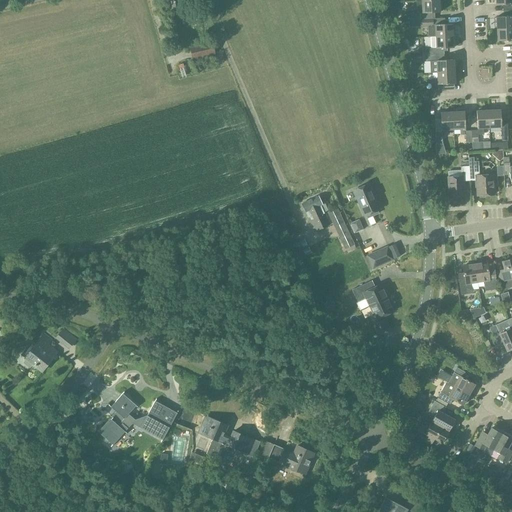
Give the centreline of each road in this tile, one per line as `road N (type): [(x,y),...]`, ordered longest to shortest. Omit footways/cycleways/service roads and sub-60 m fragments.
road 1 (residential): [(372,438),(118,325)]
road 2 (residential): [(431,236),(369,0)]
road 3 (residential): [(293,208),(208,0)]
road 4 (residential): [(372,438),(423,318),(431,236)]
road 5 (residential): [(0,458),(68,393),(118,325)]
road 6 (residential): [(510,511),(372,438)]
road 7 (unclassified): [(118,325),(0,296)]
